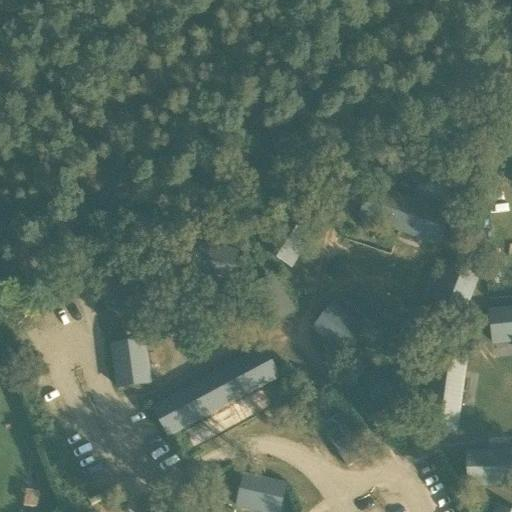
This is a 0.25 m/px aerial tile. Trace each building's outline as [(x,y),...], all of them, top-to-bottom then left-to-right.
[(369,185),(359,215),(438,242),(448,212),(369,185)] [(286,210),(264,245),(290,262),(313,227),(286,210)] [(235,250),(195,238),(186,268),(225,280),(235,250)] [(128,264),(104,298),(130,316),(154,282),(128,264)] [(446,264),(431,302),(460,314),(475,275),(446,264)] [(245,294),(267,329),(294,312),(271,277),(245,294)] [(334,305),(314,329),(347,355),(366,331),(334,305)] [(511,309),(489,312),(492,343),(511,340),(511,309)] [(113,345),(118,387),(149,383),(144,341),(113,345)] [(466,350),(435,346),(424,429),(455,433),(466,350)] [(262,347),(152,405),(166,433),(277,375),(262,347)] [(322,427),(348,468),(368,454),(342,414),(322,427)] [(508,453),(466,454),(467,486),(509,484),(508,453)] [(245,474),(238,505),(268,511),(279,511),(286,484),(245,474)]
